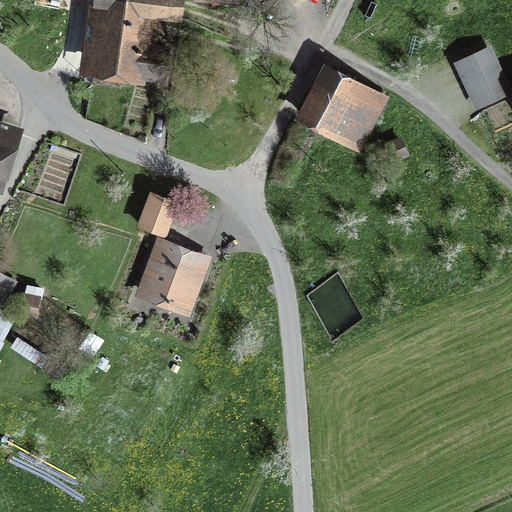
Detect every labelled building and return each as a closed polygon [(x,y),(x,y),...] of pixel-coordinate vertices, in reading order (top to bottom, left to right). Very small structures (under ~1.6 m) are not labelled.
[(102,0),(93,65),(161,74),(165,46),(149,43),(148,49),(143,48),(149,11),(177,15),(179,0),(218,0),(234,2),(234,0),(102,0)] [(459,62),(479,104),(508,91),(488,49),(459,62)] [(383,100),(329,70),(304,116),(358,145),(383,100)] [(0,168),(11,135),(0,131),(0,168)] [(391,160),(406,154),(400,139),(385,145),(391,160)] [(140,224),(164,233),(175,202),(151,194),(140,224)] [(186,308),(205,259),(160,242),(142,292),(186,308)] [(0,308),(14,283),(0,275),(0,308)] [(22,312),(36,315),(39,298),(25,295),(22,312)] [(50,327),(59,335),(67,325),(57,318),(50,327)]
